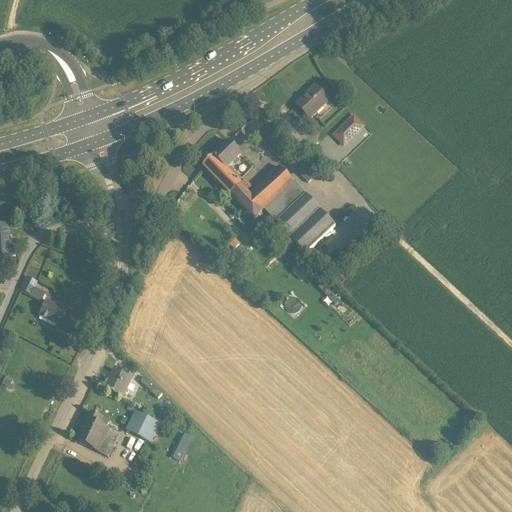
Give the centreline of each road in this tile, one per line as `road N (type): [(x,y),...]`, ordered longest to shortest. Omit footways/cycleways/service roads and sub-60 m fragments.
road 1 (unclassified): [(18,511),(118,297),(114,201)]
road 2 (primary): [(96,141),(214,87),(368,0)]
road 3 (primary): [(316,0),(87,116)]
road 4 (unclassified): [(273,0),(79,96)]
